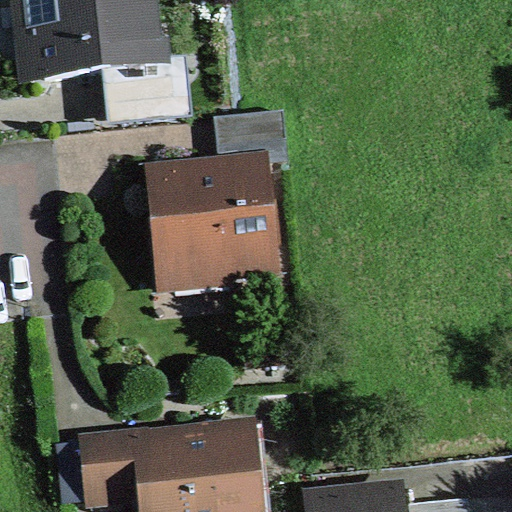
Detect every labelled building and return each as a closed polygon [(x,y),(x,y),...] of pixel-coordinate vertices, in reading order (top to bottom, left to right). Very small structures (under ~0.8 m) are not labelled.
[(22,0),(26,39),(42,37),(46,80),(103,74),(158,69),(157,63),(151,0),(22,0)] [(193,122),(188,61),(157,63),(158,69),(103,74),(108,130),(193,122)] [(284,114),(214,120),(216,150),(286,144),(284,114)] [(167,246),(170,279),(269,269),(259,167),(160,177),(163,209),(153,221),(153,236),(167,246)] [(283,338),(251,340),(253,365),(284,363),(283,338)] [(261,511),(253,435),(148,446),(147,437),(115,440),(121,499),(152,496),(153,511),(261,511)] [(121,499),(115,440),(87,443),(93,502),(121,499)] [(93,502),(87,443),(58,446),(64,505),(93,502)] [(401,511),(400,492),(309,502),(310,511),(401,511)] [(467,511),(466,500),(411,505),(412,511),(467,511)]
